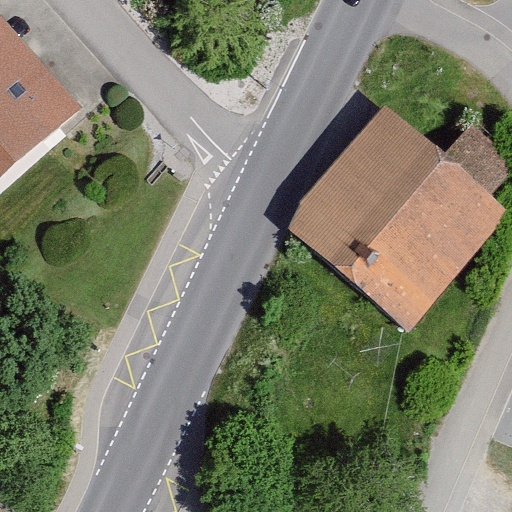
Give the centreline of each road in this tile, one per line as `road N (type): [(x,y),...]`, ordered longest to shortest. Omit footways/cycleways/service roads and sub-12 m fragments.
road 1 (tertiary): [(270,189),(108,511)]
road 2 (residential): [(270,189),(98,0)]
road 3 (residential): [(511,307),(424,511)]
road 4 (tertiary): [(362,0),(270,189)]
road 5 (residential): [(380,0),(490,52),(511,79)]
